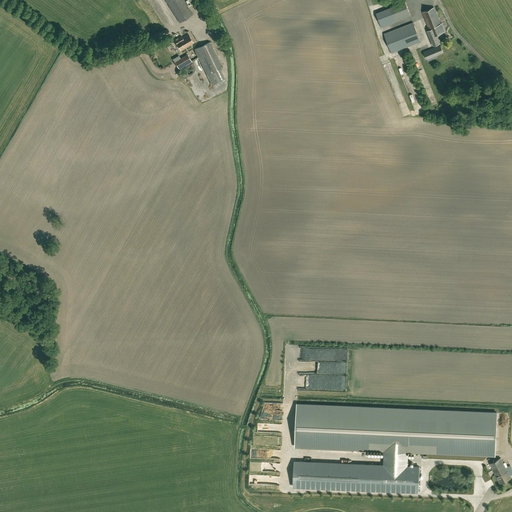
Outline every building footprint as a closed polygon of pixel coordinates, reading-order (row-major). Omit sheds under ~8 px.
[(405,1),(397,4),(403,19),(411,16),(405,1)] [(403,19),(397,4),(390,7),(396,22),(403,19)] [(390,7),(376,13),(382,28),(396,22),(390,7)] [(436,35),(445,31),(442,23),(441,24),(434,8),(423,12),(430,30),(428,31),(434,46),(440,44),(436,35)] [(391,52),(421,41),(413,22),(384,33),(391,52)] [(181,49),(193,42),(188,34),(182,37),(181,36),(175,39),(181,49)] [(441,45),(424,52),(427,60),(444,53),(441,45)] [(180,69),(185,66),(192,62),(187,53),(175,61),(180,69)] [(297,404),(295,446),(495,455),(497,413),(297,404)] [(407,451),(385,450),(384,465),(294,461),(293,486),(419,492),(420,466),(415,466),(415,465),(409,465),(409,466),(407,466),(407,451)] [(507,470),(511,468),(510,465),(506,467),(501,457),(490,462),(500,482),(511,477),(507,470)]
